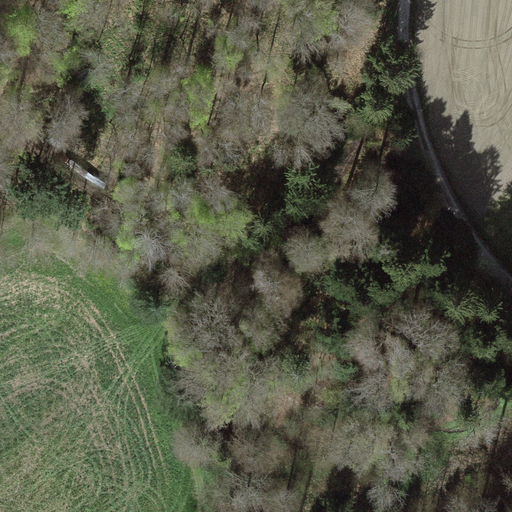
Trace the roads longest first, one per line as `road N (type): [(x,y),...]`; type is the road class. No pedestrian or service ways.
road 1 (track): [(397,77),(377,141),(309,221),(165,326),(201,511)]
road 2 (track): [(511,288),(458,215),(397,77)]
